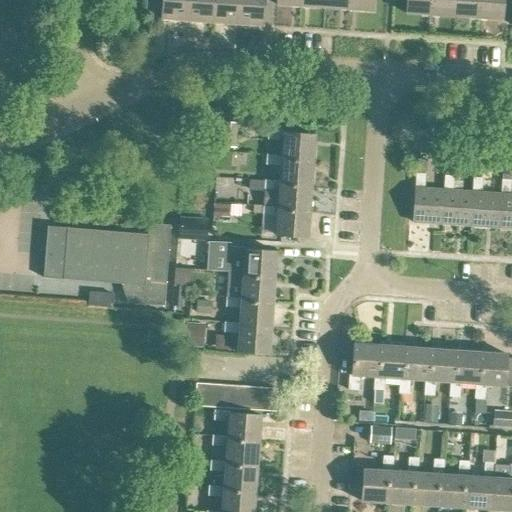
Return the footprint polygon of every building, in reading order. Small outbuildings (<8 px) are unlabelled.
[(186,22),(187,0),(162,0),(161,20),(186,22)] [(187,0),(186,22),(211,23),(212,0),(187,0)] [(212,0),(211,23),(237,25),(238,0),(212,0)] [(238,0),(237,25),(262,27),(263,0),(238,0)] [(300,0),(300,7),(324,8),(324,0),(300,0)] [(324,0),(324,8),(348,10),(348,0),(324,0)] [(348,0),(348,10),(372,12),(372,0),(348,0)] [(429,16),(429,0),(405,0),(404,15),(429,16)] [(429,0),(429,16),(453,18),(454,0),(429,0)] [(454,0),(453,18),(477,19),(478,0),(454,0)] [(478,0),(477,19),(501,20),(502,0),(478,0)] [(221,147),(234,148),(236,123),(232,123),(223,122),(221,147)] [(280,159),(312,161),(314,136),(283,134),(283,131),(268,130),(267,140),(281,141),(280,156),(280,159)] [(280,159),(280,156),(266,155),(265,165),(280,166),(279,182),(278,184),(311,186),(312,161),(280,159)] [(511,169),(502,169),(501,179),(511,180),(511,179),(511,169)] [(444,191),(443,191),(424,189),(425,175),(415,174),(412,223),(442,225),(444,191)] [(444,176),(443,191),(444,191),(442,225),(470,227),(473,193),(472,193),(452,191),(453,177),(444,176)] [(473,193),(470,227),(499,229),(501,194),(500,194),(481,193),(482,179),(473,178),(472,193),(473,193)] [(279,182),(264,181),(254,180),(253,190),(278,192),(277,207),(277,209),(309,212),(311,186),(278,184),(279,182)] [(501,194),(499,229),(511,229),(511,195),(509,195),(510,181),(501,180),(500,194),(501,194)] [(231,204),(214,203),(213,216),(231,217),(231,204)] [(307,238),(309,212),(277,209),(277,207),(262,206),(262,216),(276,217),(275,236),(307,238)] [(207,220),(179,218),(178,240),(206,241),(207,220)] [(47,226),(43,279),(127,286),(126,304),(164,307),(170,225),(147,224),(147,234),(47,226)] [(245,247),(229,246),(227,272),(242,273),(242,276),(274,278),(275,252),(244,250),(245,247)] [(242,273),(227,272),(226,297),(240,298),(240,301),(272,303),(274,278),(242,276),(242,273)] [(87,307),(111,309),(113,295),(89,293),(87,307)] [(185,307),(186,293),(173,293),(172,307),(185,307)] [(226,297),(225,307),(239,308),(238,324),(238,327),(270,329),(272,303),(240,301),(240,298),(226,297)] [(203,349),(205,324),(185,323),(183,347),(203,349)] [(238,327),(238,324),(224,323),(223,333),(238,334),(236,353),(268,355),(270,329),(238,327)] [(377,378),(379,346),(353,344),(351,375),(349,375),(348,390),(358,391),(359,377),(374,378),(377,378)] [(377,378),(374,378),(373,392),(383,393),(384,378),(399,380),(402,380),(404,348),(379,346),(377,378)] [(402,380),(399,380),(398,394),(408,395),(409,380),(424,381),(427,382),(430,349),(404,348),(402,380)] [(427,382),(424,381),(423,396),(433,396),(434,382),(450,383),(452,383),(455,351),(430,349),(427,382)] [(452,383),(450,383),(449,398),(459,398),(460,384),(475,385),(478,385),(480,353),(455,351),(452,383)] [(478,385),(475,385),(474,399),(484,400),(485,386),(504,387),(506,355),(480,353),(478,385)] [(196,384),(194,407),(206,407),(207,385),(196,384)] [(219,385),(207,385),(206,407),(217,408),(219,385)] [(219,385),(217,408),(229,409),(230,386),(219,385)] [(242,387),(230,386),(229,409),(241,410),(242,387)] [(242,387),(241,410),(252,410),(254,388),(242,387)] [(254,388),(252,410),(264,411),(265,388),(254,388)] [(265,388),(264,411),(275,412),(277,389),(265,388)] [(424,422),(437,423),(438,407),(425,406),(424,422)] [(226,440),(258,442),(260,416),(229,414),(229,411),(214,411),(213,421),(227,422),(226,437),(226,440)] [(372,412),(358,411),(358,421),(371,422),(372,412)] [(462,414),(450,413),(449,427),(461,428),(462,414)] [(506,426),(507,414),(493,413),(493,425),(506,426)] [(369,444),(390,445),(391,429),(370,428),(369,444)] [(226,440),(226,437),(212,436),(211,446),(225,447),(224,462),(224,465),(256,467),(258,442),(226,440)] [(389,472),(392,472),(393,457),(383,457),(382,471),(363,470),(360,502),(387,504),(389,472)] [(407,473),(392,472),(389,472),(387,504),(412,505),(414,473),(417,473),(418,459),(408,458),(407,473)] [(414,473),(412,505),(437,507),(439,475),(442,475),(443,461),(433,460),(432,474),(417,473),(414,473)] [(224,465),(224,462),(210,461),(209,471),(223,472),(222,487),(222,490),(254,492),(256,467),(224,465)] [(458,476),(442,475),(439,475),(437,507),(462,509),(464,476),(468,477),(468,462),(458,462),(458,476)] [(464,476),(462,509),(488,510),(490,478),(493,478),(494,466),(494,464),(484,463),(483,478),(468,477),(464,476)] [(490,478),(488,510),(511,511),(511,465),(509,465),(509,467),(494,466),(493,478),(490,478)] [(222,490),(222,487),(208,486),(207,496),(222,497),(220,511),(252,511),(254,492),(222,490)]
